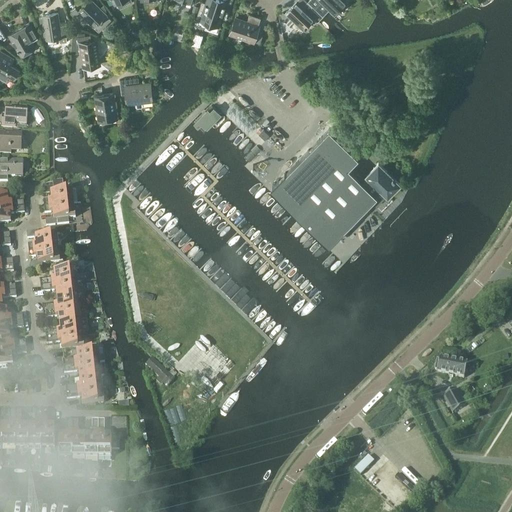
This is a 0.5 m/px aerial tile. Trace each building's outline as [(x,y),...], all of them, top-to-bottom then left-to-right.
[(75,8),(71,13),(84,26),(87,26),(90,22),(94,27),(95,26),(96,27),(95,28),(99,32),(112,19),(107,15),(107,16),(106,15),(107,14),(92,0),(89,0),(78,11),(75,8)] [(132,0),(113,0),(115,3),(117,7),(120,8),(131,3),(132,0)] [(202,0),(194,22),(216,30),(222,13),(228,15),(232,0),(207,0),(207,2),(202,0)] [(318,21),(323,16),(308,2),(306,0),(297,0),(297,1),(285,12),(288,15),(303,29),(314,18),(318,21)] [(309,0),(308,2),(323,16),(329,10),(335,15),(347,2),(346,0),(345,0),(309,0)] [(288,15),(285,12),(285,13),(283,11),(279,16),(284,20),(288,15)] [(43,15),(43,17),(40,18),(40,23),(44,23),(46,32),(44,32),(44,37),(46,37),(47,40),(60,38),(61,43),(67,42),(66,37),(68,37),(67,25),(60,26),(58,13),(43,15)] [(236,17),(230,34),(254,42),(259,44),(261,35),(257,33),(259,25),(260,19),(249,15),(247,21),(236,17)] [(37,36),(29,23),(23,27),(9,35),(21,56),(35,48),(31,40),(37,36)] [(73,38),(71,54),(80,53),(82,67),(101,65),(97,40),(92,41),(91,36),(85,36),(85,34),(79,34),(80,30),(73,30),(73,38)] [(20,69),(11,64),(14,58),(0,49),(0,78),(8,83),(12,76),(15,78),(20,69)] [(152,95),(155,95),(157,93),(156,89),(154,88),(151,88),(150,82),(139,83),(138,77),(120,80),(121,95),(126,94),(128,104),(136,103),(136,105),(138,106),(142,106),(143,104),(143,102),(153,101),(152,95)] [(113,92),(96,95),(99,119),(99,118),(100,124),(112,123),(111,117),(117,116),(113,92)] [(338,110),(332,104),(329,108),(328,109),(334,114),(335,114),(338,110)] [(212,106),(194,123),(204,133),(221,115),(212,106)] [(27,126),(28,114),(28,112),(28,110),(6,108),(6,116),(3,115),(2,128),(16,129),(16,125),(27,126)] [(286,172),(272,186),(330,243),(344,229),(377,195),(376,194),(364,182),(349,167),(358,157),(329,128),(286,172)] [(263,129),(259,134),(265,139),(269,135),(264,129),(263,129)] [(0,154),(11,155),(11,151),(19,151),(20,135),(0,134),(0,154)] [(24,161),(0,160),(0,181),(8,182),(8,177),(24,177),(24,161)] [(369,177),(364,182),(376,194),(380,189),(388,196),(400,183),(395,179),(395,178),(393,176),(378,163),(366,175),(369,177)] [(65,192),(64,181),(54,182),(54,187),(42,188),(43,195),(51,194),(52,201),(44,201),(44,208),(74,204),(73,191),(65,192)] [(0,209),(24,207),(23,201),(9,203),(8,195),(0,196),(0,209)] [(76,218),(74,204),(44,208),(45,214),(53,213),(54,219),(46,220),(46,227),(58,225),(58,220),(76,218)] [(25,213),(24,207),(0,209),(0,223),(11,222),(10,215),(25,213)] [(29,251),(61,248),(60,235),(39,237),(39,231),(27,232),(28,239),(35,238),(36,245),(28,245),(29,251)] [(63,262),(61,248),(29,251),(30,258),(37,257),(38,263),(30,264),(31,271),(43,269),(42,264),(63,262)] [(0,273),(14,272),(13,266),(0,267),(0,280),(0,279),(0,273)] [(41,286),(77,283),(76,269),(54,271),(55,279),(40,280),(41,286)] [(1,287),(0,280),(0,293),(16,291),(15,285),(1,287)] [(79,296),(77,283),(41,286),(41,293),(56,291),(57,298),(79,296)] [(17,298),(16,291),(0,293),(0,306),(3,307),(2,299),(17,298)] [(79,296),(57,298),(58,305),(43,306),(44,312),(80,308),(79,296)] [(80,308),(44,312),(44,318),(59,317),(60,324),(82,321),(80,308)] [(0,324),(23,322),(23,316),(8,318),(7,310),(0,310),(0,324)] [(82,321),(60,324),(60,331),(46,332),(46,338),(83,334),(82,321)] [(23,322),(0,324),(0,337),(10,336),(10,330),(24,328),(23,322)] [(83,334),(46,338),(47,344),(62,343),(62,350),(84,348),(83,334)] [(10,336),(0,337),(0,350),(26,348),(25,342),(11,343),(10,336)] [(27,354),(26,348),(0,350),(0,364),(13,363),(12,355),(27,354)] [(63,361),(64,367),(100,364),(104,363),(103,348),(98,348),(99,350),(77,353),(77,360),(63,361)] [(437,359),(435,370),(437,370),(437,373),(464,379),(467,364),(440,358),(440,360),(437,359)] [(170,375),(153,359),(146,366),(168,387),(175,380),(173,378),(176,375),(173,371),(170,375)] [(100,364),(64,367),(64,374),(79,372),(79,379),(101,377),(100,364)] [(101,377),(79,379),(80,386),(66,387),(66,393),(103,389),(101,377)] [(103,389),(66,393),(67,399),(82,398),(82,405),(104,403),(103,389)] [(443,396),(452,414),(466,407),(456,389),(443,396)] [(2,425),(2,447),(15,447),(15,411),(9,411),(9,425),(2,425)] [(22,411),(15,411),(15,447),(28,447),(28,425),(21,425),(22,411)] [(35,425),(28,425),(28,447),(41,447),(41,411),(35,411),(35,425)] [(48,411),(41,411),(41,447),(55,447),(55,425),(47,425),(48,411)] [(72,457),(72,421),(66,421),(66,435),(59,435),(59,457),(72,457)] [(79,421),(72,421),(72,457),(85,457),(85,435),(78,435),(79,421)] [(92,435),(85,435),(85,457),(98,457),(98,421),(92,421),(92,435)] [(105,421),(98,421),(98,457),(112,457),(112,450),(119,450),(119,437),(112,437),(112,436),(105,436),(105,421)] [(354,471),(360,476),(374,462),(368,456),(354,471)]
